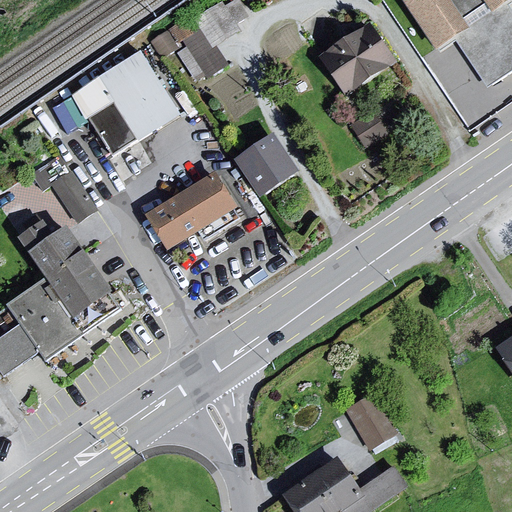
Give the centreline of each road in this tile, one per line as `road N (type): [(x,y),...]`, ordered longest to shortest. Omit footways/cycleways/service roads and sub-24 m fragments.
road 1 (primary): [(511,146),(190,361)]
road 2 (primary): [(203,391),(511,175)]
road 3 (primary): [(190,361),(0,496)]
road 4 (primary): [(26,511),(203,391)]
road 5 (residential): [(245,511),(231,451),(203,391)]
